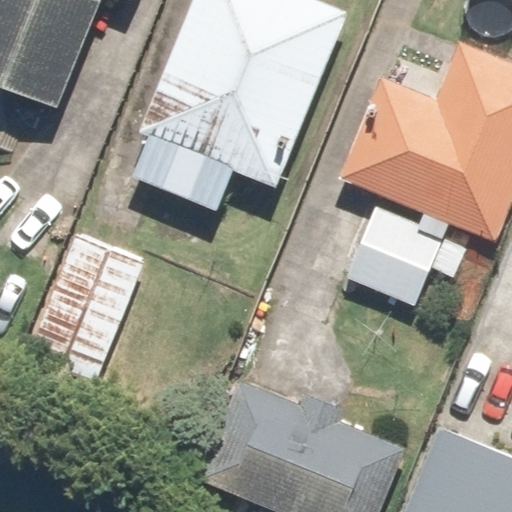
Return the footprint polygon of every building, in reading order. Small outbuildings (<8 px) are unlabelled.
[(0,0),(0,73),(64,99),(103,0),(0,0)] [(334,0),(196,0),(129,171),(217,205),(235,159),(283,178),(350,6),(334,0)] [(345,168),(430,203),(422,221),(381,203),(351,274),(419,303),(435,266),(456,275),(469,244),(450,236),(458,215),(498,232),(511,198),(511,51),(462,31),(437,91),(386,70),(345,168)] [(98,366),(145,252),(89,230),(43,344),(98,366)] [(0,333),(12,338),(38,264),(0,250),(0,333)] [(291,511),(375,511),(405,441),(343,415),(347,406),(307,390),(303,398),(249,376),(207,477),(291,511)] [(511,511),(511,454),(442,428),(410,511),(511,511)]
